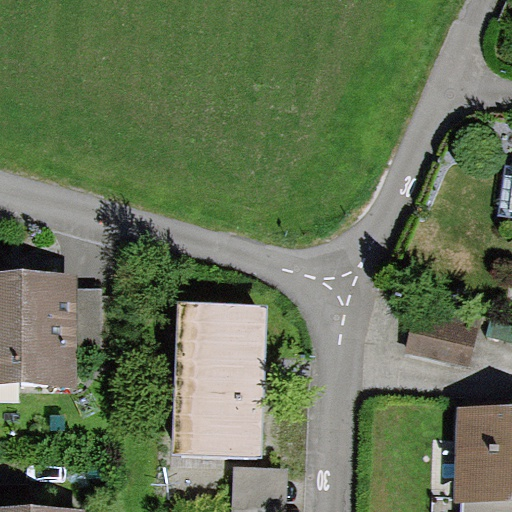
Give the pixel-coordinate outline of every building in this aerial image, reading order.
[(78,277),(0,276),(0,386),(78,387),(78,349),(78,293),(78,277)] [(107,293),(78,293),(78,349),(107,349),(107,293)] [(478,325),(419,311),(409,351),(468,366),(478,325)] [(260,320),(184,319),(181,460),(257,462),(260,320)] [(511,511),(511,409),(458,408),(457,501),(465,501),(465,511),(511,511)] [(294,511),(296,471),(243,470),(242,511),(294,511)] [(24,484),(0,484),(0,508),(24,508),(24,484)]
